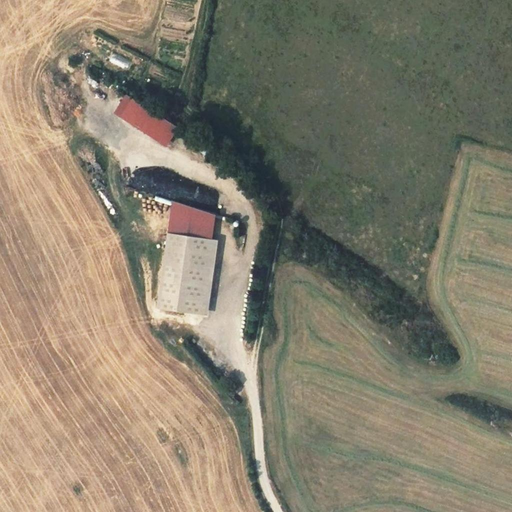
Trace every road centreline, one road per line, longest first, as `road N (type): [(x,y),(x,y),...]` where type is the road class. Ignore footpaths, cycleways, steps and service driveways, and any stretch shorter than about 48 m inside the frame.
road 1 (unknown): [(251,374),(276,213),(187,127),(211,0)]
road 2 (residential): [(251,374),(261,471),(278,511)]
